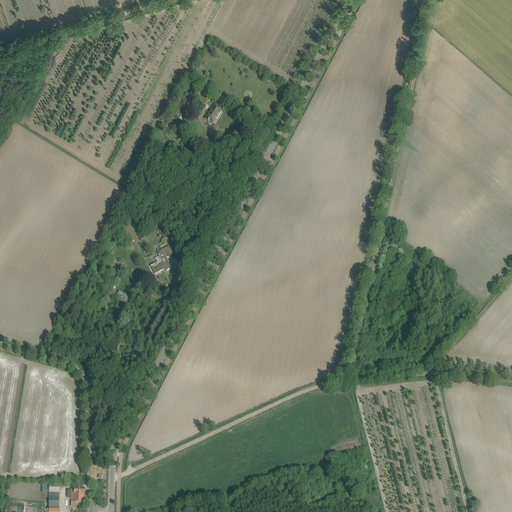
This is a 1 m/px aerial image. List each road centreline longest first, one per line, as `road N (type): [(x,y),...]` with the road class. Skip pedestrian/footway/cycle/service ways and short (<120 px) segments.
road 1 (tertiary): [(114,453),(348,0)]
road 2 (track): [(430,0),(349,381)]
road 3 (track): [(112,478),(311,387),(349,381)]
road 4 (unclassified): [(114,453),(89,445),(82,375),(0,343)]
road 5 (track): [(168,0),(0,52)]
road 6 (track): [(349,381),(427,374),(511,382)]
